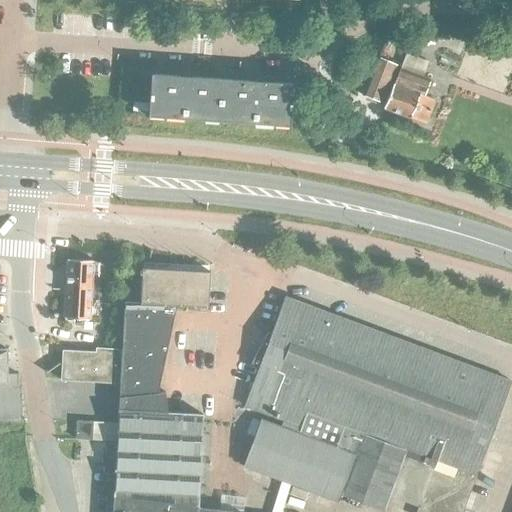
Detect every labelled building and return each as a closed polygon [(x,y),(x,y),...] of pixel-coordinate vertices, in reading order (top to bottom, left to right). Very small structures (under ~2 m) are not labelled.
[(406,43),(385,35),(376,56),(361,95),(382,103),(406,43)] [(430,80),(423,77),(429,62),(405,53),(399,68),(393,83),(383,108),(425,123),(435,100),(424,95),(430,80)] [(219,121),(222,78),(151,73),(148,116),(219,121)] [(293,83),(222,78),(219,121),(290,126),(293,83)] [(90,319),(93,260),(67,259),(64,318),(90,319)] [(208,307),(210,271),(141,267),(139,302),(123,301),(121,349),(119,383),(118,409),(115,464),(112,511),(239,511),(198,506),(202,414),(166,412),(164,392),(156,393),(175,305),(208,307)] [(260,419),(243,466),(286,482),(274,511),(283,511),(294,485),(337,501),(339,495),(383,511),(390,495),(419,506),(416,511),(460,511),(510,380),(285,296),(244,406),(283,420),(280,426),(260,419)] [(60,379),(119,383),(121,349),(95,347),(95,351),(62,350),(60,379)] [(17,374),(6,374),(6,370),(7,370),(6,349),(0,349),(0,422),(20,423),(20,383),(17,383),(17,374)]
